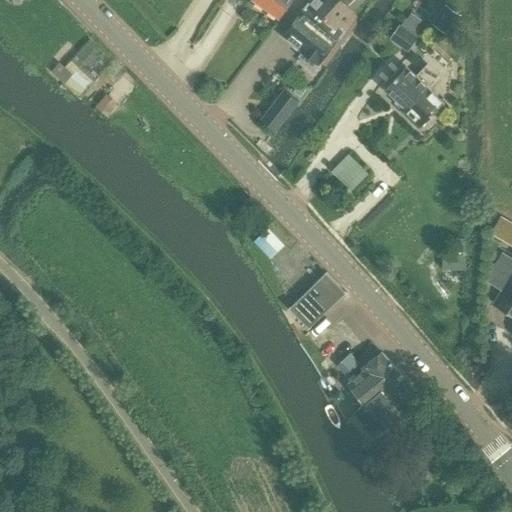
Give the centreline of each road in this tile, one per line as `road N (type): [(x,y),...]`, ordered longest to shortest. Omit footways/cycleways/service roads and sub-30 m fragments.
road 1 (secondary): [(511,465),(277,196),(73,0)]
road 2 (unclassified): [(192,511),(88,361),(0,265)]
